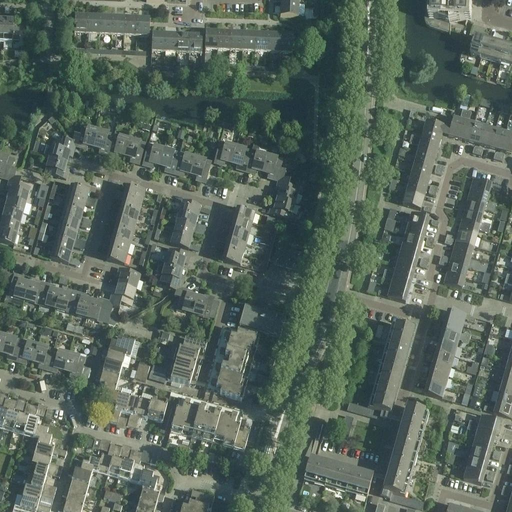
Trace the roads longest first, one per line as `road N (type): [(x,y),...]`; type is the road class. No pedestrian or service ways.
road 1 (residential): [(220,205),(111,175),(81,278),(0,255)]
road 2 (tertiary): [(335,294),(363,119),(369,0)]
road 3 (residential): [(177,480),(160,452),(77,429),(73,409),(1,389),(0,375)]
road 4 (tertiary): [(255,500),(333,301)]
road 5 (residential): [(430,300),(452,164),(511,175)]
road 6 (residential): [(381,470),(426,319)]
road 7 (residential): [(436,511),(441,494),(491,507),(511,451)]
